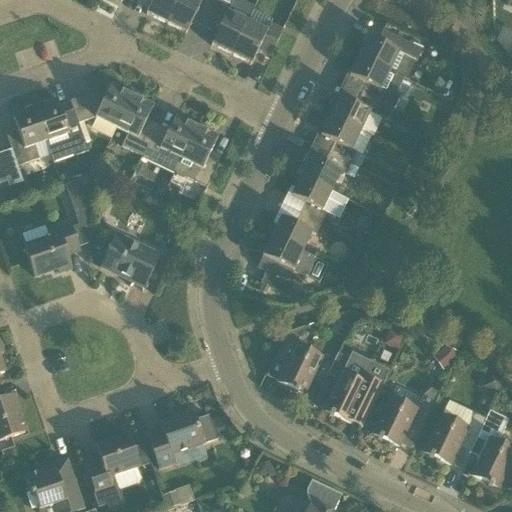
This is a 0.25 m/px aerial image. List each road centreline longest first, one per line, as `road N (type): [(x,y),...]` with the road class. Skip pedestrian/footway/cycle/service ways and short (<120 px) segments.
road 1 (residential): [(159,383),(80,418),(56,415),(30,335),(42,319),(94,304)]
road 2 (residential): [(433,511),(268,435),(224,363)]
road 3 (residential): [(224,363),(207,298),(213,261),(279,119)]
road 4 (residential): [(279,119),(126,54)]
road 5 (residential): [(279,119),(346,0)]
road 6 (residential): [(126,54),(0,87)]
